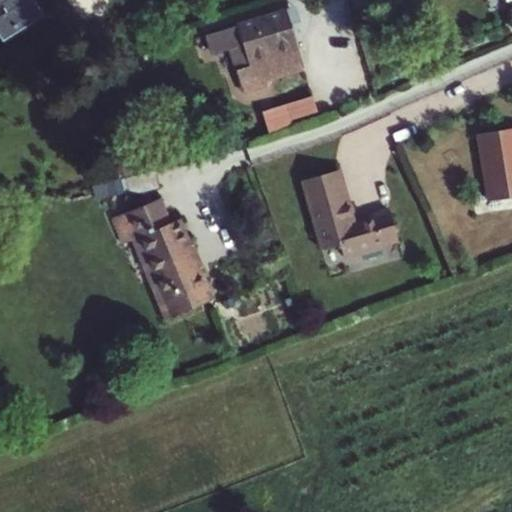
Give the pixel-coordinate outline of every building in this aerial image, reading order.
[(0,0),(0,38),(2,43),(42,16),(40,12),(31,0),(0,0)] [(284,11),(289,24),(296,21),(292,8),(284,11)] [(234,70),(242,92),(267,84),(265,80),(302,68),(289,24),(284,11),(205,36),(211,56),(228,50),(240,46),(246,66),(234,70)] [(111,30),(99,16),(88,26),(99,39),(111,30)] [(240,46),(228,50),(234,70),(246,66),(240,46)] [(311,99),(261,114),(266,129),(316,113),(311,99)] [(511,129),(479,135),(489,199),(511,196),(511,129)] [(334,170),(300,181),(320,245),(337,240),(340,251),(356,246),(357,248),(380,241),(380,239),(395,234),(386,203),(368,208),(369,211),(351,217),(349,211),(351,209),(347,197),(343,198),(334,170)] [(154,172),(124,179),(128,195),(158,188),(154,172)] [(178,220),(169,224),(159,199),(112,218),(123,245),(139,238),(154,278),(149,280),(164,319),(210,301),(178,220)]
